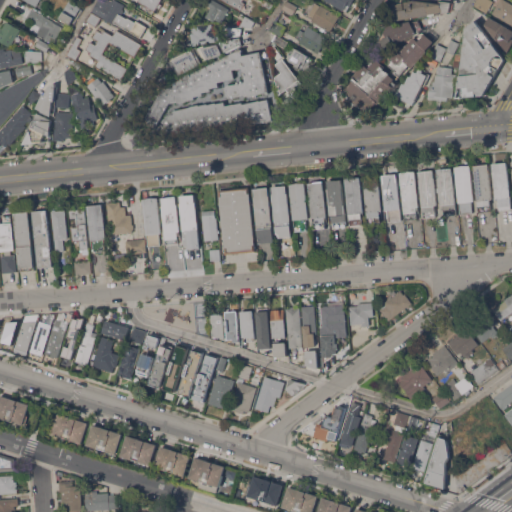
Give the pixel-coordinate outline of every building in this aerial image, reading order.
[(93,13),(100,0),(110,0),(112,1),(112,0),(116,0),(127,6),(121,15),(127,18),(128,17),(135,22),(136,20),(147,26),(141,37),(115,22),(114,24),(102,17),(101,18),(93,13)] [(161,0),(160,3),(162,4),(160,9),(157,7),(155,11),(136,0),(161,0)] [(215,0),(230,9),(222,22),(215,19),(214,21),(206,17),(212,7),(208,5),(210,0),(215,0)] [(243,0),(243,1),(245,3),(241,10),(224,0),(243,0)] [(266,0),(274,4),(271,9),(262,4),(264,0),(266,0)] [(353,0),(347,12),(325,0),(353,0)] [(396,0),(427,0),(451,3),(449,10),(398,20),(396,0)] [(494,0),(487,12),(474,5),(476,0),(494,0)] [(507,0),(511,3),(511,23),(493,12),(500,0),(507,0)] [(70,1),(80,7),(71,24),(60,18),(70,1)] [(288,1),(298,6),(293,15),(283,9),(288,1)] [(320,5),(321,5),(340,16),(337,21),(338,22),(336,25),(335,25),(331,31),(312,20),(314,17),(309,14),(315,3),(320,5)] [(30,30),(34,23),(27,19),(26,20),(24,18),(27,5),(33,8),(33,9),(62,27),(55,39),(56,39),(54,44),(30,30)] [(96,26),(88,21),(93,13),(101,18),(96,26)] [(255,22),(252,27),(240,26),(245,16),(255,22)] [(511,29),(511,45),(507,54),(485,24),(486,23),(490,16),(511,29)] [(423,28),(416,31),(417,34),(384,50),(380,41),(387,37),(382,27),(419,20),(423,28)] [(505,59),(485,95),(482,95),(482,94),(458,97),(467,27),(476,20),(505,59)] [(286,27),(282,35),(277,32),(276,33),(271,30),(277,21),(286,27)] [(11,47),(0,40),(0,31),(2,27),(3,28),(7,22),(21,29),(11,47)] [(213,26),(217,26),(219,39),(215,40),(215,42),(193,46),(191,33),(192,33),(191,27),(212,23),(213,26)] [(241,34),(227,38),(226,26),(242,28),(241,34)] [(299,41),(300,40),(298,39),(300,36),(297,35),(301,29),(306,31),(309,26),(328,37),(324,43),(326,44),(323,49),(322,48),(319,53),(299,41)] [(96,66),(99,60),(91,55),(92,52),(87,49),(91,41),(97,45),(99,40),(93,37),(98,30),(103,33),(105,30),(114,36),(117,30),(142,44),(135,56),(110,42),(103,54),(128,69),(122,81),(96,66)] [(401,76),(396,72),(397,71),(390,64),(393,60),(391,59),(398,51),(401,53),(415,37),(419,41),(425,33),(434,41),(427,50),(428,50),(413,68),(410,65),(401,76)] [(289,41),(286,47),(274,40),(277,35),(289,41)] [(72,57),(68,55),(79,37),(83,39),(77,48),(81,50),(76,60),(72,58),(72,57)] [(50,45),(47,52),(36,45),(39,39),(50,45)] [(235,39),(238,45),(231,48),(229,43),(235,39)] [(460,43),(454,54),(447,51),(453,40),(460,43)] [(447,48),(441,61),(432,57),(438,43),(447,48)] [(218,44),(223,53),(208,61),(202,47),(218,44)] [(314,59),(313,62),(315,63),(308,75),(296,68),(297,67),(289,61),(291,59),(288,57),(295,47),(314,59)] [(270,91),(245,96),(245,95),(231,98),(228,96),(226,88),(228,85),(247,81),(244,68),(237,69),(237,68),(234,69),(236,78),(219,81),(220,86),(211,88),(212,90),(204,92),(204,94),(196,96),(196,98),(179,102),(179,101),(171,103),(156,128),(150,124),(147,117),(163,89),(175,86),(174,83),(242,48),(244,55),(261,51),(270,91)] [(0,51),(14,49),(14,51),(21,50),(24,64),(0,67),(0,51)] [(194,49),(202,63),(180,75),(178,71),(176,72),(173,66),(175,65),(172,60),(194,49)] [(43,61),(27,63),(25,52),(42,52),(43,61)] [(304,83),(296,89),(293,95),(289,90),(279,96),(274,75),(281,71),(275,64),(284,56),(304,83)] [(76,60),(87,66),(83,72),(72,66),(74,64),(70,62),(72,58),(76,60)] [(344,87),(364,64),(369,68),(377,59),(386,67),(384,69),(387,71),(388,70),(390,73),(389,74),(398,81),(379,103),(378,102),(372,110),(365,104),(363,105),(353,96),(354,95),(352,94),(344,87)] [(18,76),(16,68),(31,65),(33,73),(18,76)] [(436,74),(437,65),(440,66),(453,67),(451,76),(457,77),(455,90),(454,90),(453,97),(448,97),(447,101),(430,98),(431,84),(433,85),(433,81),(435,81),(436,74)] [(72,67),(79,77),(69,84),(66,72),(72,67)] [(414,104),(396,96),(399,89),(401,90),(404,83),(406,84),(410,76),(412,77),(414,71),(417,72),(420,68),(424,70),(422,73),(428,75),(414,104)] [(0,71),(12,69),(13,69),(14,74),(13,74),(15,81),(0,88),(0,71)] [(115,96),(111,99),(112,100),(108,103),(107,102),(103,105),(98,99),(98,100),(94,96),(95,95),(88,86),(99,77),(102,82),(104,81),(115,96)] [(46,95),(50,86),(57,83),(56,101),(54,101),(52,116),(42,111),(43,110),(39,108),(45,94),(46,95)] [(70,86),(74,86),(75,86),(79,88),(80,89),(82,92),(84,98),(89,97),(93,112),(97,111),(99,119),(94,120),(95,126),(81,129),(70,86)] [(39,108),(37,107),(38,106),(29,101),(35,90),(45,94),(39,108)] [(71,94),(70,107),(57,106),(59,93),(71,94)] [(172,114),(176,113),(175,110),(192,107),(192,106),(200,104),(200,105),(209,103),(209,104),(217,102),(217,103),(226,101),(227,105),(243,102),(243,104),(261,100),(261,101),(270,99),(274,120),(265,122),(265,121),(247,125),(247,123),(231,127),(230,124),(222,126),(221,125),(213,127),(213,126),(204,128),(193,129),(180,131),(168,135),(162,131),(172,114)] [(0,131),(24,105),(33,113),(27,119),(29,120),(25,125),(27,126),(17,138),(5,147),(0,149),(0,131)] [(75,112),(73,137),(65,137),(65,139),(63,139),(62,140),(55,140),(57,111),(75,112)] [(52,119),(51,136),(47,133),(42,142),(24,144),(38,113),(52,119)] [(507,162),(508,169),(511,208),(500,209),(499,198),(496,198),(492,163),(507,162)] [(489,164),(493,198),(490,199),(491,211),(479,212),(474,165),(489,164)] [(463,165),(471,165),(474,200),(472,201),(473,212),(461,214),(460,202),(459,202),(456,167),(463,165)] [(452,168),(453,175),(457,214),(445,215),(444,205),(441,206),(437,169),(452,168)] [(434,169),(437,204),(435,205),(436,216),(424,217),(419,171),(434,169)] [(407,171),(416,170),(419,206),(417,206),(418,218),(406,219),(401,172),(407,171)] [(382,175),(397,174),(398,181),(401,207),(400,207),(402,220),(390,221),(389,209),(386,210),(382,175)] [(380,182),(379,182),(383,210),(380,211),(380,216),(381,216),(382,222),(369,224),(368,217),(369,217),(364,177),(379,175),(380,182)] [(352,177),(358,176),(361,176),(364,212),(361,212),(363,224),(350,225),(346,178),(352,177)] [(342,179),(343,186),(347,225),(335,227),(334,222),(333,222),(332,216),(331,216),(328,180),(342,179)] [(324,181),(328,216),(325,216),(325,221),(326,227),(314,229),(310,182),(324,181)] [(298,182),(306,182),(309,218),(306,218),(308,230),(295,231),(291,184),(298,182)] [(292,236),(278,237),(276,226),(272,186),(287,185),(288,193),(292,236)] [(240,253),(233,254),(233,253),(227,254),(220,190),(249,187),(256,251),(240,253)] [(269,187),(270,195),(275,241),(259,243),(254,188),(269,187)] [(195,194),(195,201),(196,201),(201,248),(188,249),(188,246),(186,246),(180,195),(195,194)] [(177,196),(181,231),(180,231),(181,235),(178,235),(179,238),(178,238),(179,243),(167,244),(162,197),(177,196)] [(150,197),(158,198),(162,233),(159,233),(161,245),(149,246),(144,199),(150,197)] [(133,232),(110,234),(108,202),(120,202),(120,207),(125,206),(125,215),(131,214),(132,224),(133,224),(133,232)] [(107,239),(104,239),(105,250),(94,252),(89,206),(103,204),(107,239)] [(85,209),(89,249),(81,250),(80,240),(73,241),(72,226),(73,226),(73,227),(77,227),(76,217),(71,218),(70,210),(85,209)] [(48,210),(53,267),(39,268),(34,211),(48,210)] [(52,210),(56,210),(56,211),(65,210),(68,238),(63,239),(65,251),(56,251),(52,210)] [(218,230),(220,230),(220,232),(219,232),(219,239),(205,240),(203,211),(215,210),(216,218),(217,217),(218,230)] [(29,211),(35,269),(22,270),(22,268),(20,268),(15,213),(29,211)] [(0,223),(2,223),(2,216),(12,215),(15,249),(11,250),(12,254),(15,254),(17,271),(3,273),(2,256),(5,255),(5,250),(0,251),(0,223)] [(146,252),(136,253),(135,250),(133,251),(132,240),(145,238),(146,252)] [(210,249),(220,249),(221,259),(220,259),(220,260),(214,261),(214,260),(211,260),(210,249)] [(90,260),(92,273),(77,274),(75,261),(90,260)] [(405,308),(407,309),(405,311),(404,309),(389,320),(381,311),(387,307),(384,302),(399,291),(399,292),(401,290),(404,294),(405,293),(412,303),(405,308)] [(505,299),(511,293),(511,311),(501,320),(493,308),(505,299)] [(374,316),(369,316),(370,325),(369,326),(370,329),(364,329),(351,330),(350,323),(351,323),(350,306),(358,305),(358,303),(373,301),(374,316)] [(331,306),(331,308),(333,307),(333,310),(333,305),(340,304),(340,309),(342,309),(343,321),(346,321),(347,335),(336,336),(335,326),(324,327),(322,307),(331,306)] [(317,333),(315,334),(316,346),(305,347),(303,325),(304,325),(302,307),(307,307),(306,306),(310,305),(310,307),(315,306),(317,333)] [(302,335),(301,335),(302,346),(290,347),(287,308),(291,308),(291,306),(295,306),(295,307),(300,307),(302,335)] [(256,311),(258,311),(257,308),(268,307),(271,347),(259,348),(256,311)] [(287,337),(273,338),(271,310),(284,309),(287,337)] [(255,340),(248,341),(248,336),(243,337),(241,311),(253,310),(255,340)] [(494,326),(499,333),(493,338),(491,335),(484,341),(472,324),(489,310),(498,322),(494,326)] [(53,325),(52,324),(42,355),(30,351),(43,314),(57,312),(57,314),(53,325)] [(65,321),(69,323),(57,357),(46,354),(57,319),(58,319),(59,312),(65,312),(65,313),(65,321)] [(210,314),(217,313),(217,312),(222,312),(222,313),(223,313),(224,338),(212,334),(210,314)] [(226,313),(238,312),(240,342),(228,338),(226,313)] [(27,355),(21,353),(21,351),(15,349),(26,315),(40,314),(39,315),(27,355)] [(72,358),(62,355),(65,345),(70,347),(73,338),(68,336),(74,317),(79,319),(80,318),(82,318),(83,317),(85,318),(72,358)] [(106,320),(129,327),(125,340),(102,332),(106,320)] [(88,322),(95,324),(93,332),(98,333),(88,365),(76,361),(88,322)] [(0,325),(16,331),(11,348),(0,344),(0,325)] [(120,374),(131,340),(135,327),(148,331),(144,344),(142,343),(141,348),(142,349),(132,378),(120,374)] [(461,332),(462,334),(469,329),(480,344),(472,349),(474,352),(466,357),(462,351),(458,354),(448,342),(461,332)] [(160,337),(157,347),(150,345),(147,354),(155,356),(151,369),(150,369),(149,372),(150,372),(149,376),(138,372),(140,365),(139,365),(149,334),(160,337)] [(335,334),(336,343),(339,343),(339,348),(336,349),(337,353),(324,362),(325,366),(322,366),(321,356),(323,356),(321,335),(335,334)] [(112,349),(113,349),(113,352),(120,354),(117,366),(115,366),(113,372),(93,365),(99,349),(98,349),(102,335),(114,339),(112,349)] [(287,356),(275,357),(274,342),(275,342),(275,340),(280,340),(280,342),(286,342),(287,356)] [(511,357),(510,359),(502,348),(511,340),(511,357)] [(164,345),(165,344),(173,346),(160,386),(159,388),(150,385),(150,384),(150,383),(162,344),(164,345)] [(459,362),(447,371),(445,369),(438,375),(427,361),(434,355),(433,354),(441,348),(440,348),(445,344),(459,362)] [(176,390),(189,349),(178,346),(165,387),(176,390)] [(191,395),(204,353),(192,350),(180,391),(191,395)] [(306,351),(318,350),(319,368),(307,365),(306,351)] [(205,402),(218,358),(207,355),(194,398),(205,402)] [(218,369),(223,355),(228,357),(223,371),(218,369)] [(491,357),(499,369),(479,384),(471,372),(491,357)] [(244,364),(253,367),(249,379),(240,376),(238,376),(242,364),(244,364)] [(405,390),(402,393),(396,385),(399,382),(402,379),(401,377),(413,368),(414,370),(422,364),(432,379),(423,386),(425,388),(424,389),(427,392),(423,396),(421,393),(412,399),(405,390)] [(226,408),(208,403),(217,374),(230,378),(230,377),(233,378),(233,379),(235,380),(226,408)] [(261,389),(265,375),(278,379),(285,381),(280,397),(277,397),(274,406),(271,405),(269,412),(255,407),(253,407),(259,388),(260,389),(261,389)] [(444,385),(454,378),(457,382),(467,375),(474,385),(468,389),(470,392),(466,395),(464,392),(455,399),(444,385)] [(292,395),(287,388),(291,378),(307,384),(292,395)] [(257,387),(249,412),(244,410),(243,413),(230,409),(239,381),(257,387)] [(511,383),(511,400),(507,404),(508,406),(504,409),(503,408),(502,408),(494,397),(511,383)] [(443,391),(450,400),(439,407),(433,397),(443,391)] [(0,417),(0,398),(1,395),(31,405),(24,425),(0,417)] [(354,401),(362,404),(357,419),(359,419),(358,421),(357,421),(356,422),(359,423),(355,435),(356,435),(352,446),(340,442),(354,401)] [(337,439),(329,437),(327,441),(319,438),(314,436),(318,422),(323,424),(326,414),(332,416),(335,407),(338,408),(339,405),(347,407),(337,439)] [(398,411),(410,415),(407,427),(395,424),(398,411)] [(366,413),(373,415),(372,419),(377,421),(375,427),(370,425),(370,427),(374,428),(366,452),(361,450),(361,452),(358,451),(359,450),(354,448),(366,413)] [(52,435),(59,414),(89,424),(82,444),(52,435)] [(413,416),(420,418),(426,420),(423,430),(417,428),(416,430),(413,429),(413,430),(409,429),(410,428),(409,428),(413,416)] [(431,438),(432,435),(429,435),(433,422),(441,424),(438,433),(439,434),(438,440),(431,438)] [(87,445),(94,425),(124,435),(117,455),(87,445)] [(393,429),(405,433),(395,462),(384,458),(388,442),(386,442),(390,428),(393,429)] [(407,434),(420,438),(411,466),(398,462),(407,434)] [(439,434),(447,436),(449,447),(450,447),(451,452),(449,452),(450,459),(448,463),(446,490),(424,483),(438,440),(439,434)] [(121,456),(128,436),(157,445),(151,466),(121,456)] [(422,439),(434,443),(425,470),(413,467),(422,439)] [(191,455),(184,477),(175,474),(175,473),(155,466),(162,446),(191,455)] [(16,470),(0,470),(0,453),(15,458),(16,470)] [(223,475),(225,475),(221,486),(220,486),(219,487),(214,485),(213,486),(211,485),(211,484),(208,483),(208,484),(204,483),(205,482),(201,480),(201,481),(189,477),(196,456),(226,466),(223,475)] [(0,476),(14,476),(14,482),(18,482),(18,493),(0,493),(0,476)] [(248,496),(255,476),(284,485),(278,506),(248,496)] [(61,511),(59,482),(69,482),(69,487),(81,486),(82,511),(61,511)] [(298,511),(283,507),(290,487),(319,497),(314,511),(298,511)] [(109,494),(109,495),(120,495),(121,510),(87,511),(86,491),(98,491),(98,494),(109,494)] [(0,511),(0,498),(18,497),(19,505),(15,506),(15,509),(12,509),(12,511),(0,511)] [(318,511),(323,498),(353,507),(351,511),(318,511)]
